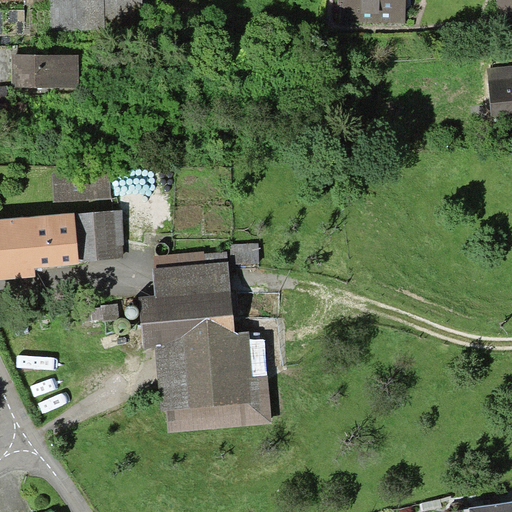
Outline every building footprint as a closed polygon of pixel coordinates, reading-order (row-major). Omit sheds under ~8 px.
[(0,0),(0,1),(22,1),(22,6),(49,5),(49,32),(140,29),(139,0),(0,0)] [(403,24),(403,0),(339,0),(339,22),(403,24)] [(511,13),(511,0),(497,0),(499,15),(511,13)] [(74,58),(13,57),(13,88),(75,89),(74,58)] [(495,123),(511,121),(511,69),(490,72),(495,123)] [(6,106),(4,90),(0,90),(0,131),(24,128),(21,104),(6,106)] [(51,180),(52,201),(109,198),(107,177),(51,180)] [(11,221),(0,222),(0,268),(120,258),(118,242),(141,241),(138,197),(109,198),(111,213),(12,222),(11,221)] [(225,254),(155,260),(170,430),(271,421),(264,342),(233,345),(225,254)] [(125,319),(127,321),(131,322),(134,322),(137,321),(140,316),(141,312),(140,309),(137,307),(134,305),(130,305),(127,306),(125,308),(123,312),(123,315),(125,319)] [(128,323),(125,320),(122,319),(119,319),(116,320),(113,323),(112,326),(112,330),(113,333),(116,335),(119,336),(122,336),(125,335),(128,332),(129,329),(129,326),(128,323)] [(511,511),(511,502),(467,509),(467,511),(511,511)]
